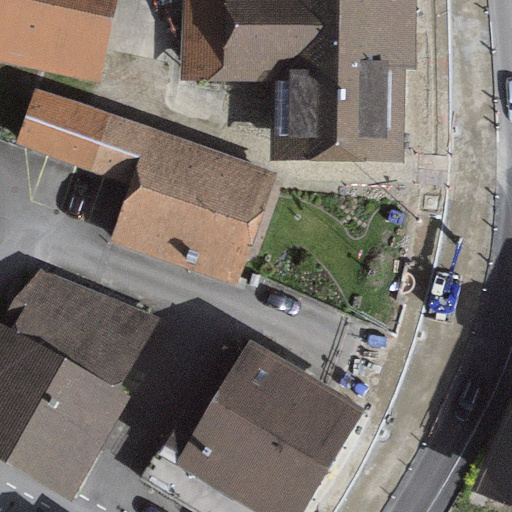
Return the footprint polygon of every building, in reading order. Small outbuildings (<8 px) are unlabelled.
[(0,0),(0,39),(2,30),(90,49),(100,0),(0,0)] [(191,0),(191,47),(292,48),(290,147),(383,149),(385,0),(191,0)] [(113,239),(229,279),(266,176),(45,100),(27,145),(133,184),(113,239)] [(144,321),(24,272),(0,295),(0,450),(54,482),(144,321)] [(147,483),(195,511),(273,511),(277,506),(287,511),(288,511),(343,421),(279,384),(289,367),(250,343),(240,361),(226,352),(147,483)] [(511,444),(496,482),(511,489),(511,444)]
